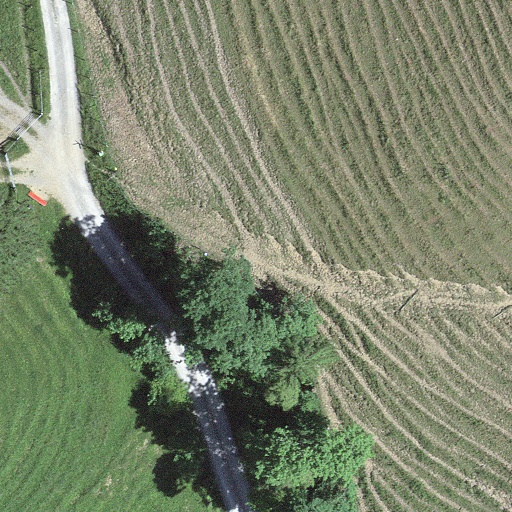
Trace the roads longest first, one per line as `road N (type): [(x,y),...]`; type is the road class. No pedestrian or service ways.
road 1 (track): [(255,511),(188,361),(70,170)]
road 2 (track): [(70,170),(51,0)]
